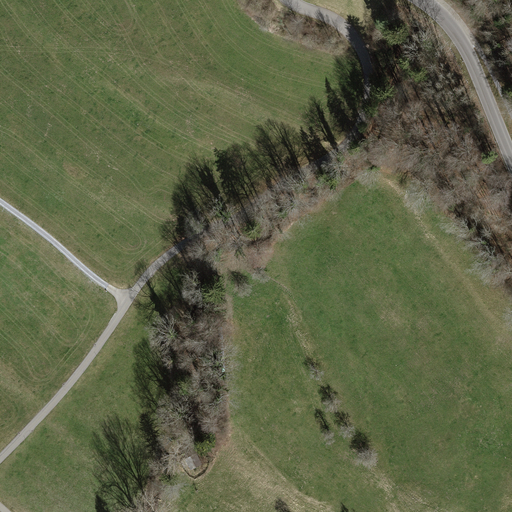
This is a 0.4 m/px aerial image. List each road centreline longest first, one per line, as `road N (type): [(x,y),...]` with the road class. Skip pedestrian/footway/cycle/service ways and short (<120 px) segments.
road 1 (unclassified): [(0,458),(59,399),(159,258),(346,146),(365,119),(363,50),(344,26),(289,0)]
road 2 (tertiary): [(423,0),(461,40),(511,159)]
road 3 (track): [(126,306),(0,203)]
